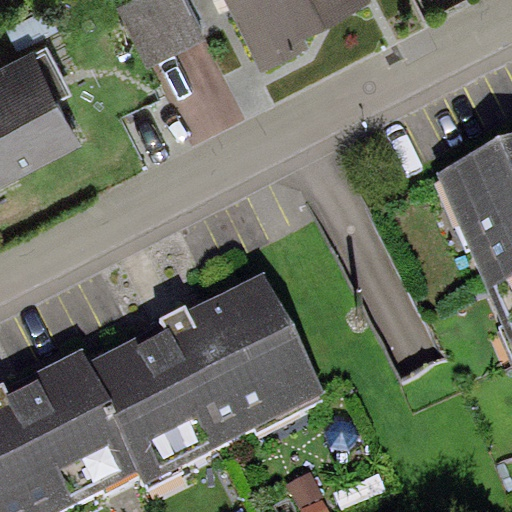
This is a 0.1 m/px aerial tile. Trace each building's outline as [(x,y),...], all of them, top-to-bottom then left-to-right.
[(191,0),(117,0),(116,1),(148,61),(207,30),(191,0)] [(232,0),(261,59),(308,36),(300,20),(341,0),(232,0)] [(0,56),(0,175),(84,135),(37,38),(0,56)] [(511,146),(437,179),(511,349),(511,146)] [(265,278),(90,368),(116,418),(111,421),(138,473),(145,488),(326,395),(265,278)] [(90,368),(82,354),(0,396),(0,511),(62,511),(138,473),(111,421),(116,418),(90,368)]
